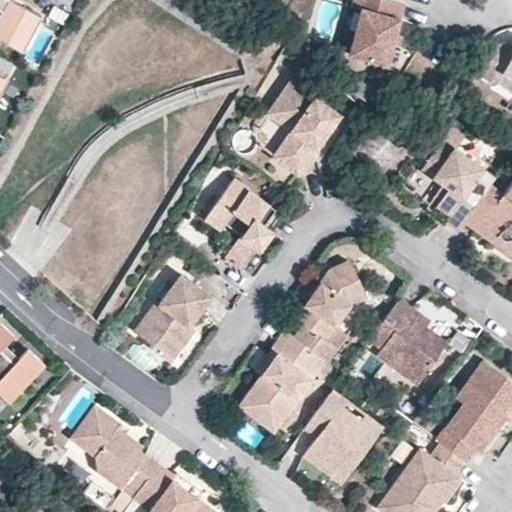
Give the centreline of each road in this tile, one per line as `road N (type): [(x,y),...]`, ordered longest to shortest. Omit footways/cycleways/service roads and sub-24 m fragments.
road 1 (residential): [(173,413),(328,212),(373,217),(511,318)]
road 2 (residential): [(311,511),(173,413)]
road 3 (residential): [(0,274),(104,361)]
